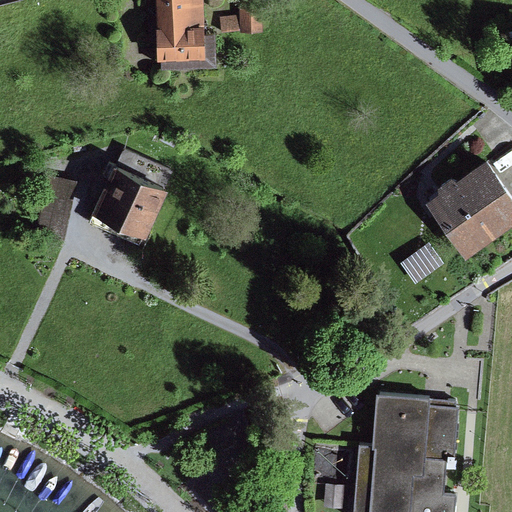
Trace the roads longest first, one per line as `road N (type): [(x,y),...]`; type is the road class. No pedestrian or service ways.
road 1 (residential): [(124,459),(316,397),(511,271)]
road 2 (residential): [(353,0),(511,114)]
